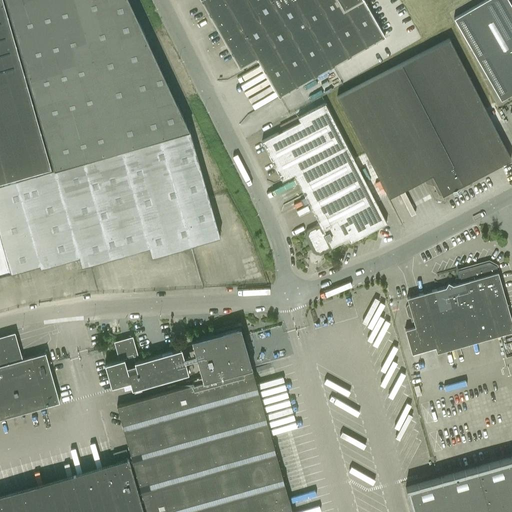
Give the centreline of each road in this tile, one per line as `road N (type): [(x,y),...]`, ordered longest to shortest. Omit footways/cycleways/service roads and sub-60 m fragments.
road 1 (unclassified): [(292,294),(266,201),(167,0)]
road 2 (unknown): [(403,511),(355,347),(294,329)]
road 3 (unclassified): [(292,294),(371,265),(505,197)]
road 4 (unclassified): [(346,511),(284,295)]
road 5 (unclassified): [(68,313),(284,295)]
road 6 (unclassified): [(68,313),(94,414),(0,440)]
